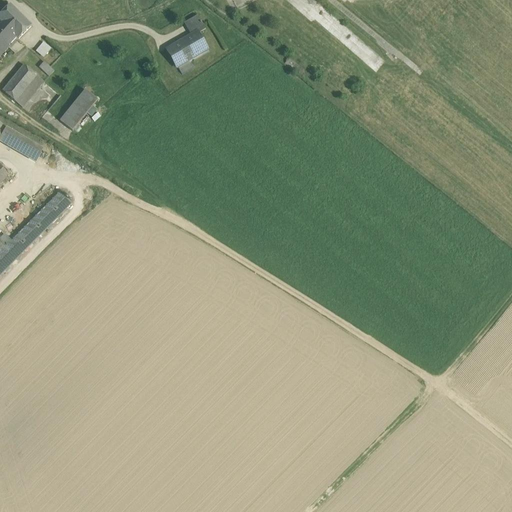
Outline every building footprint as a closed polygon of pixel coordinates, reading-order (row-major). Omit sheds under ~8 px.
[(31,27),(10,5),(0,15),(0,37),(9,47),(17,38),(18,40),(31,27)] [(198,17),(184,25),(192,38),(198,35),(206,30),(198,17)] [(192,38),(181,44),(180,42),(172,47),(173,49),(168,52),(177,68),(189,61),(189,63),(202,55),(201,53),(207,50),(198,35),(192,38)] [(0,55),(9,47),(0,37),(0,55)] [(44,41),(36,51),(44,57),(52,47),(44,41)] [(301,77),(305,71),(288,59),(284,64),(301,77)] [(54,72),(44,63),(39,68),(50,77),(54,72)] [(24,66),(3,91),(16,102),(37,77),(24,66)] [(37,77),(16,102),(23,108),(45,83),(37,77)] [(85,91),(60,122),(73,132),(98,101),(85,91)] [(42,150),(7,130),(4,136),(0,142),(35,162),(42,150)] [(0,184),(8,177),(9,176),(0,166),(0,184)] [(5,248),(0,253),(0,275),(72,203),(61,192),(11,242),(5,248)] [(0,243),(2,246),(9,239),(4,235),(0,239),(0,243)] [(2,246),(5,248),(11,242),(9,239),(2,246)]
